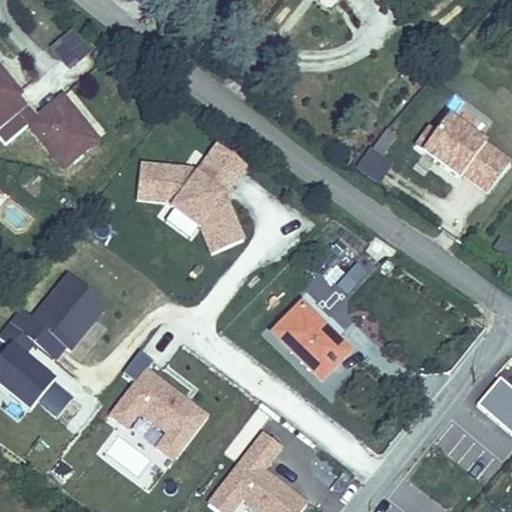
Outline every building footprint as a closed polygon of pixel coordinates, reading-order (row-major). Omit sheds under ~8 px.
[(47,52),(69,75),(89,56),(68,33),(47,52)] [(0,53),(0,139),(10,152),(37,130),(72,172),(108,142),(69,97),(50,111),(0,53)] [(511,163),(511,162),(449,118),(438,134),(431,129),(417,149),(463,181),(466,177),(490,194),(511,163)] [(382,156),(396,140),(386,132),(373,148),(382,156)] [(228,204),(231,201),(224,195),(230,188),(237,194),(254,174),(226,151),(204,178),(198,174),(149,170),(147,205),(177,207),(210,235),(218,257),(248,246),(234,208),(228,204)] [(231,201),(237,194),(230,188),(224,195),(231,201)] [(0,212),(0,218),(22,236),(33,221),(8,202),(0,212)] [(492,252),(511,260),(511,246),(497,240),(492,252)] [(303,303),(270,337),(317,382),(349,348),(324,324),(381,266),(366,253),(310,310),(303,303)] [(68,354),(104,309),(66,278),(30,322),(19,313),(0,336),(0,344),(7,351),(0,359),(0,391),(29,414),(52,385),(21,360),(32,347),(43,334),(63,350),(68,354)] [(63,350),(43,334),(32,347),(53,363),(63,350)] [(204,418),(145,373),(152,364),(139,354),(122,375),(135,384),(110,417),(125,429),(138,413),(166,435),(154,451),(169,463),(204,418)] [(473,408),(511,440),(511,391),(497,379),(473,408)] [(509,449),(473,419),(445,453),(481,483),(509,449)] [(295,511),(301,504),(257,472),(275,448),(257,435),(203,506),(211,511),(227,511),(237,500),(252,511),(295,511)] [(307,473),(333,488),(344,469),(318,454),(307,473)] [(435,472),(460,492),(444,511),(506,511),(491,500),(488,504),(460,482),(466,475),(445,458),(435,472)] [(387,487),(379,498),(396,511),(397,511),(419,483),(406,475),(395,492),(387,487)]
